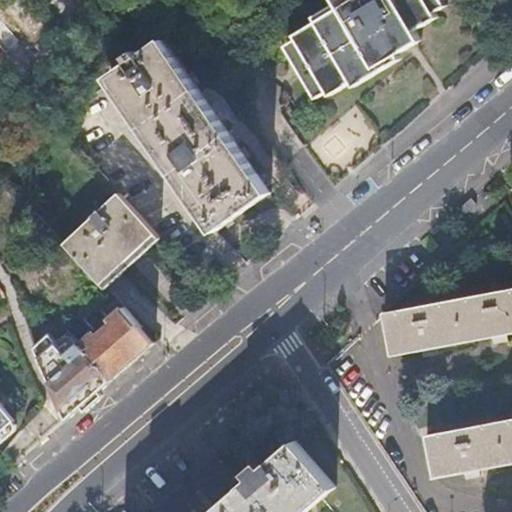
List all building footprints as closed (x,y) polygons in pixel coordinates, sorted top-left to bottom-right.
[(392,45),(434,20),(433,16),(443,6),(439,0),(316,0),(305,6),(311,16),(287,31),(291,37),(282,43),(309,89),(314,98),(316,97),(325,92),(329,97),(373,71),(370,67),(392,53),(390,47),(392,45)] [(158,40),(105,77),(214,231),(269,193),(158,40)] [(0,175),(64,247),(118,196),(31,100),(0,144),(0,175)] [(350,107),(308,145),(338,178),(380,141),(350,107)] [(151,233),(118,196),(64,247),(97,284),(151,233)] [(511,285),(384,312),(391,354),(511,329),(511,285)] [(150,343),(120,309),(107,319),(96,306),(70,328),(68,334),(73,337),(86,325),(92,333),(78,345),(108,379),(150,343)] [(67,414),(108,379),(78,345),(76,342),(64,352),(46,332),(31,346),(32,351),(67,414)] [(0,441),(18,426),(0,405),(0,441)] [(511,412),(424,427),(431,472),(511,458),(511,412)] [(307,511),(320,502),(333,491),(294,444),(265,469),(260,463),(245,476),(250,482),(214,511),(307,511)] [(327,511),(320,502),(307,511),(327,511)]
